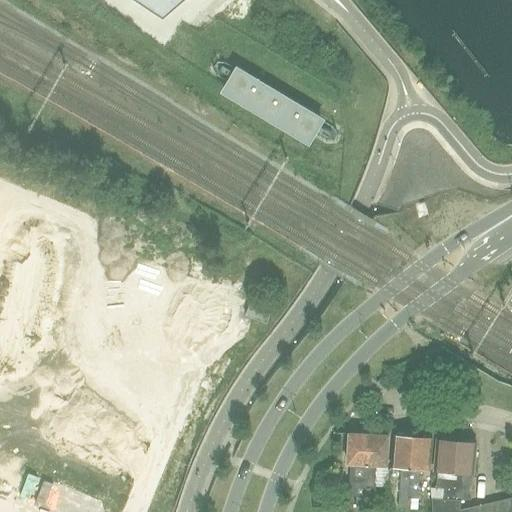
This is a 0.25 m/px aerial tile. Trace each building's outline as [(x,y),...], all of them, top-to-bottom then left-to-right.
[(135,0),(163,18),(183,1),(182,0),(135,0)] [(308,141),(320,121),(321,120),(238,70),(225,92),(308,141)] [(246,314),(261,320),(267,323),(273,308),(252,300),(246,314)] [(354,382),(366,369),(359,362),(347,375),(354,382)] [(125,480),(149,416),(78,415),(78,423),(86,423),(82,434),(72,434),(66,450),(66,458),(125,480)] [(365,507),(365,496),(369,434),(349,433),(347,463),(350,463),(348,495),(356,495),(355,506),(365,507)] [(388,435),(369,434),(365,496),(374,497),(376,465),(386,466),(388,435)] [(398,496),(399,496),(399,507),(413,508),(411,497),(408,497),(414,437),(394,435),(391,466),(401,467),(398,496)] [(433,439),(414,437),(408,497),(411,497),(413,508),(418,509),(418,498),(420,469),(430,470),(433,439)] [(443,490),(442,500),(432,499),(432,511),(456,511),(457,511),(452,511),(450,500),(456,441),(438,439),(435,471),(438,471),(437,489),(443,490)] [(457,511),(456,511),(511,511),(511,498),(460,510),(461,502),(470,500),(475,443),(456,441),(450,500),(452,511),(457,511)]
